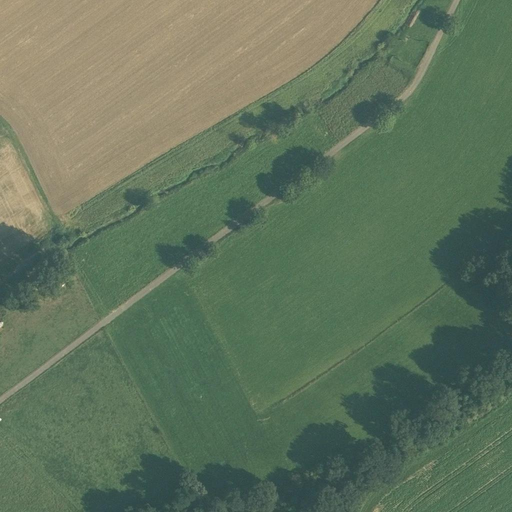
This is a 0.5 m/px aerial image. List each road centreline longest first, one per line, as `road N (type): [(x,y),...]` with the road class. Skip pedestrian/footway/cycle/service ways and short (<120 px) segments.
road 1 (track): [(454,0),(406,94),(0,398)]
road 2 (track): [(0,124),(60,240)]
